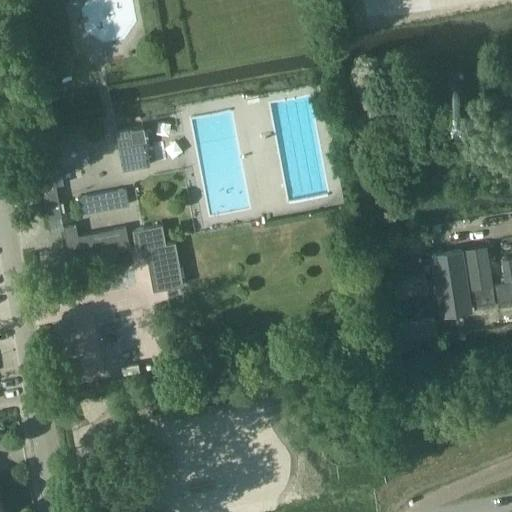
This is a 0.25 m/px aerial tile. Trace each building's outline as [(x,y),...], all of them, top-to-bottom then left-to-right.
[(122,170),(151,165),(144,124),(114,130),(122,170)] [(52,143),(55,160),(90,153),(87,136),(52,143)] [(55,184),(63,183),(61,170),(44,173),(39,174),(47,219),(60,217),(55,184)] [(83,213),(129,204),(126,189),(80,198),(83,213)] [(117,251),(130,249),(126,226),(113,228),(78,235),(76,223),(63,225),(67,249),(80,246),(115,240),(117,251)] [(141,227),(133,229),(135,243),(136,248),(145,246),(166,242),(162,223),(141,227)] [(397,233),(386,234),(388,246),(399,244),(397,233)] [(500,257),(490,258),(497,306),(511,303),(511,246),(511,238),(497,240),(500,257)] [(175,241),(166,242),(168,256),(178,254),(175,241)] [(166,242),(145,246),(145,247),(148,260),(168,256),(166,242)] [(462,245),(431,251),(441,315),(472,311),(462,245)] [(168,256),(148,260),(153,289),(167,287),(174,286),(183,284),(178,254),(168,256)] [(434,318),(398,322),(400,339),(436,335),(434,318)] [(249,401),(178,413),(186,460),(184,461),(188,483),(191,483),(194,501),(265,488),(249,401)]
